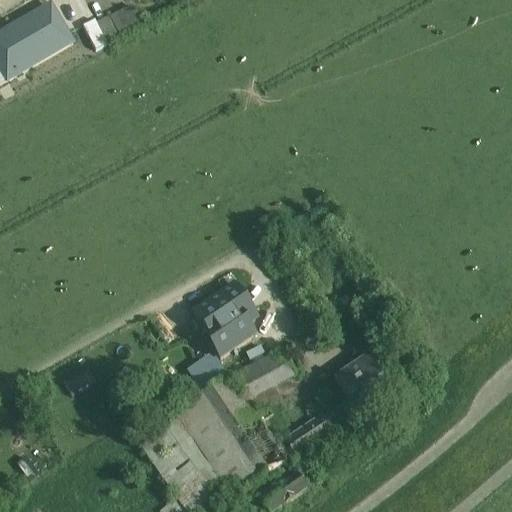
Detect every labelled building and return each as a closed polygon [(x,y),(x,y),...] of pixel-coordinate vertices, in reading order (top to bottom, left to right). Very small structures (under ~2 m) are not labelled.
[(76,31),(51,3),(22,27),(38,45),(33,49),(42,60),(76,31)] [(132,10),(111,21),(119,38),(140,26),(132,10)] [(109,19),(98,25),(108,46),(120,40),(111,21),(109,19)] [(108,46),(98,25),(86,31),(97,52),(108,46)] [(234,288),(194,315),(216,347),(224,342),(240,331),(255,319),(234,288)] [(277,354),(255,319),(240,331),(250,345),(259,358),(241,368),(244,371),(277,354)] [(240,331),(224,342),(232,356),(250,345),(240,331)] [(224,362),(230,371),(232,373),(241,368),(259,358),(250,345),(232,356),(224,362)] [(244,371),(230,379),(242,403),(295,376),(282,351),(244,371)] [(219,354),(202,366),(213,383),(230,371),(224,362),(219,354)] [(391,396),(367,361),(335,383),(347,401),(334,410),(345,426),(358,417),(359,418),(391,396)] [(202,366),(192,373),(202,390),(213,383),(202,366)] [(89,370),(70,377),(75,393),(95,386),(89,370)] [(254,421),(226,381),(193,404),(221,444),(254,421)] [(221,444),(193,404),(124,446),(161,511),(188,511),(232,486),(221,471),(230,465),(218,447),(221,444)] [(334,410),(277,448),(288,464),(345,426),(334,410)] [(221,444),(218,447),(230,465),(243,483),(248,491),(250,490),(286,465),(288,464),(277,448),(257,419),(221,444)] [(243,483),(230,465),(221,471),(232,486),(234,489),(243,483)] [(286,465),(250,490),(260,504),(265,511),(279,511),(307,493),(297,479),(296,479),(286,465)]
